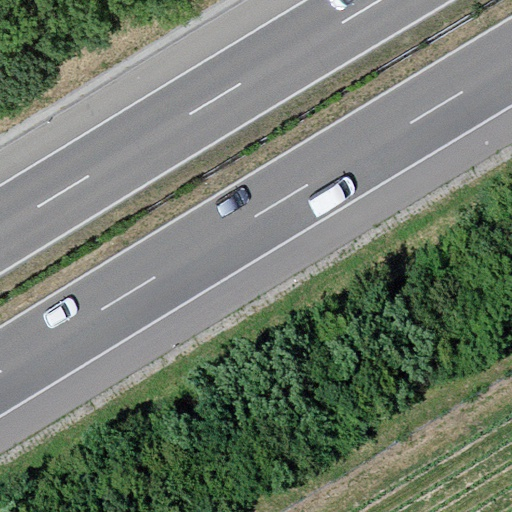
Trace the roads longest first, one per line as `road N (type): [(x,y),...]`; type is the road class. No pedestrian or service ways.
road 1 (motorway): [(0,373),(511,63)]
road 2 (motorway): [(382,0),(0,231)]
road 3 (track): [(316,511),(511,396)]
